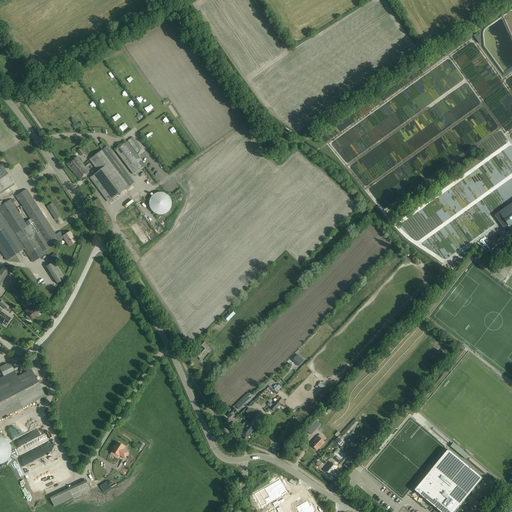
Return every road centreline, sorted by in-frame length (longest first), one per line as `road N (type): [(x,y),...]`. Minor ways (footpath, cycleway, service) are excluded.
road 1 (tertiary): [(245,458),(228,460),(214,449),(163,337),(0,92)]
road 2 (track): [(169,349),(155,358),(85,471),(75,474),(41,411),(50,390),(33,347)]
road 3 (track): [(266,108),(114,213),(113,233),(103,242)]
road 4 (track): [(178,0),(21,100)]
